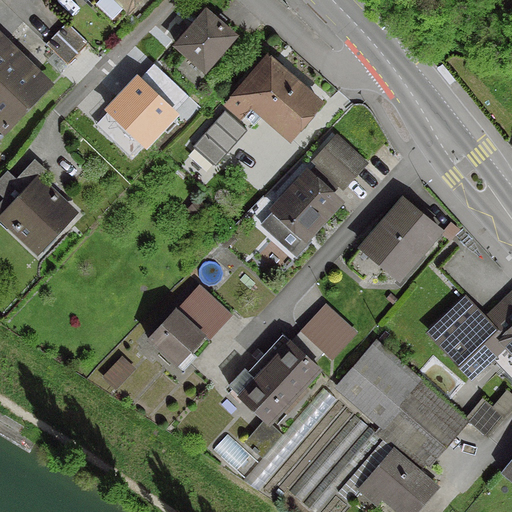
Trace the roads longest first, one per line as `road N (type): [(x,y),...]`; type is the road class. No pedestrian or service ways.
road 1 (track): [(172,511),(0,400)]
road 2 (secondary): [(391,64),(511,218)]
road 3 (residential): [(391,64),(360,80),(341,74),(256,0)]
